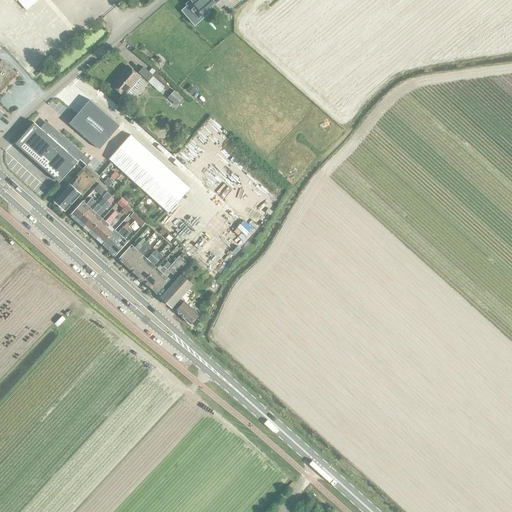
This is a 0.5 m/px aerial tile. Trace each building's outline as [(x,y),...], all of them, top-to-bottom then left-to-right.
[(15,0),(17,1),(18,1),(26,10),(38,0),(15,0)] [(192,0),(188,4),(199,17),(217,0),(192,0)] [(0,118),(4,113),(0,109),(0,92),(17,73),(2,60),(0,62),(0,118)] [(112,85),(124,95),(141,76),(128,66),(112,85)] [(153,75),(144,67),(139,72),(149,81),(153,75)] [(168,98),(177,106),(184,98),(174,90),(168,98)] [(123,143),(119,140),(113,134),(120,125),(90,100),(73,120),(64,111),(60,116),(56,112),(41,129),(34,123),(19,140),(20,141),(19,143),(37,158),(35,160),(41,165),(43,163),(62,180),(80,159),(86,165),(91,169),(104,154),(169,212),(190,188),(131,134),(123,143)] [(83,196),(100,177),(91,169),(86,165),(69,183),(53,200),(66,211),(81,195),(83,196)] [(95,188),(101,194),(106,190),(99,183),(95,188)] [(107,201),(108,201),(112,196),(108,192),(103,197),(107,201)] [(71,216),(77,222),(90,208),(89,208),(95,201),(92,198),(86,204),(83,202),(71,216)] [(84,227),(89,233),(102,219),(99,217),(111,204),(108,201),(107,201),(101,207),(102,207),(84,227)] [(77,222),(84,227),(102,207),(101,207),(98,204),(92,210),(90,208),(77,222)] [(122,210),(126,214),(131,209),(126,205),(122,210)] [(89,233),(96,239),(114,218),(111,215),(105,222),(102,219),(89,233)] [(139,217),(135,220),(142,226),(145,222),(139,217)] [(96,239),(102,244),(114,231),(111,228),(118,221),(114,218),(96,239)] [(102,244),(109,250),(127,230),(127,229),(123,227),(117,234),(114,231),(102,244)] [(127,230),(109,250),(115,255),(126,243),(124,240),(132,231),(129,227),(127,229),(127,230)] [(118,259),(125,264),(146,241),(143,239),(135,248),(131,245),(118,259)] [(125,264),(131,270),(144,256),(142,254),(150,245),(146,241),(125,264)] [(131,270),(138,276),(159,252),(156,250),(147,259),(144,256),(131,270)] [(138,276),(144,282),(157,268),(154,265),(163,256),(159,252),(138,276)] [(172,264),(151,287),(157,293),(170,279),(167,277),(171,272),(174,275),(189,258),(183,252),(172,264)] [(144,282),(151,287),(172,264),(168,261),(163,267),(161,266),(158,269),(157,268),(144,282)] [(161,297),(172,308),(193,285),(181,275),(161,297)] [(176,311),(191,324),(200,315),(184,302),(176,311)]
